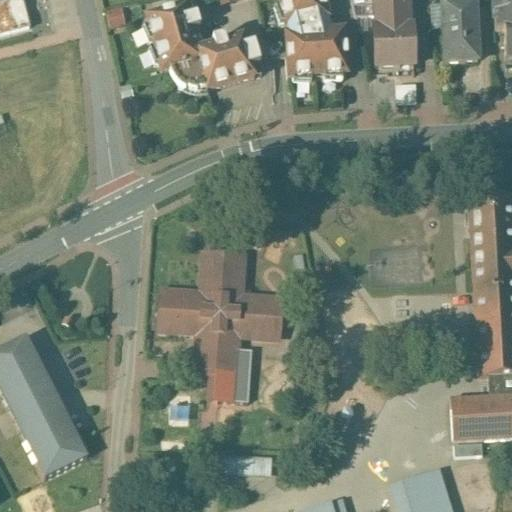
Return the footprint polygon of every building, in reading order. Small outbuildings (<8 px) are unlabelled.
[(215,0),(218,9),(254,0),(215,0)] [(321,0),(276,0),(279,10),(273,11),(279,28),(283,27),(284,31),(284,32),(286,32),(287,39),(284,39),(285,60),(287,82),(292,82),(292,87),(310,87),(310,81),(323,80),(323,84),(341,85),(341,79),(346,78),(343,35),(328,36),(325,23),(327,22),(321,0)] [(361,0),(363,8),(373,6),(374,5),(407,4),(406,0),(361,0)] [(511,0),(491,0),(494,35),(503,35),(505,74),(511,73),(511,0)] [(11,4),(0,7),(0,38),(28,31),(22,7),(12,9),(11,4)] [(374,5),(373,6),(374,33),(373,33),(374,71),(399,70),(399,67),(412,66),(411,32),(409,32),(407,4),(374,5)] [(467,8),(451,8),(452,32),(442,33),(444,65),(476,64),(474,31),(468,32),(467,8)] [(186,9),(144,21),(147,31),(141,32),(141,34),(142,34),(147,48),(151,47),(153,53),(147,54),(148,56),(154,70),(158,69),(160,79),(168,76),(198,68),(205,93),(206,96),(254,82),(251,72),(258,70),(253,50),(245,52),(242,42),(224,47),(223,42),(211,46),(212,51),(199,54),(194,34),(199,33),(195,20),(190,22),(186,9)] [(123,10),(105,13),(109,32),(126,29),(123,10)] [(284,31),(266,35),(272,61),(285,60),(284,39),(287,39),(286,32),(284,32),(284,31)] [(198,68),(168,76),(170,81),(172,85),(175,89),(178,91),(183,95),(184,93),(187,95),(192,96),(194,96),(195,94),(199,94),(205,93),(198,68)] [(395,88),(396,108),(416,107),(415,87),(395,88)] [(488,401),(449,403),(452,447),(511,443),(511,227),(510,200),(468,202),(479,381),(487,381),(488,401)] [(222,258),(218,261),(202,260),(200,299),(161,296),(160,312),(156,316),(160,321),(159,336),(197,338),(195,377),(210,378),(214,382),(219,379),(234,380),(237,341),(275,344),(276,328),(280,324),(277,320),(278,304),(239,301),(242,263),(227,262),(222,258)] [(0,383),(4,382),(43,459),(34,464),(43,482),(86,460),(77,442),(70,446),(27,361),(33,358),(23,340),(0,351),(0,383)] [(217,478),(271,478),(271,459),(217,459),(217,478)] [(397,511),(341,511),(339,504),(312,511),(447,511),(436,474),(390,488),(397,511)]
